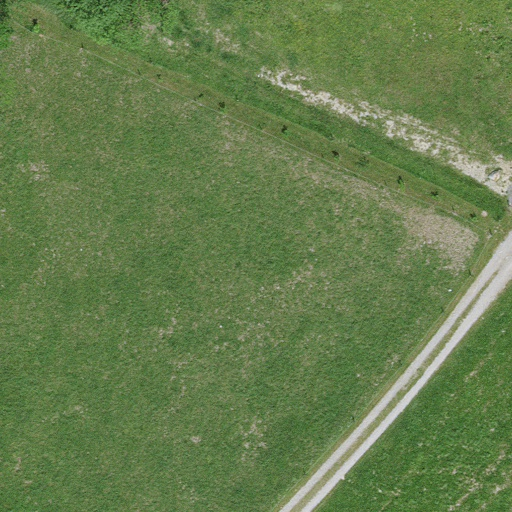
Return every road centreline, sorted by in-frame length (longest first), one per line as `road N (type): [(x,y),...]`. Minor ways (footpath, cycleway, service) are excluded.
road 1 (track): [(511,183),(266,58),(188,0)]
road 2 (track): [(511,248),(279,511)]
